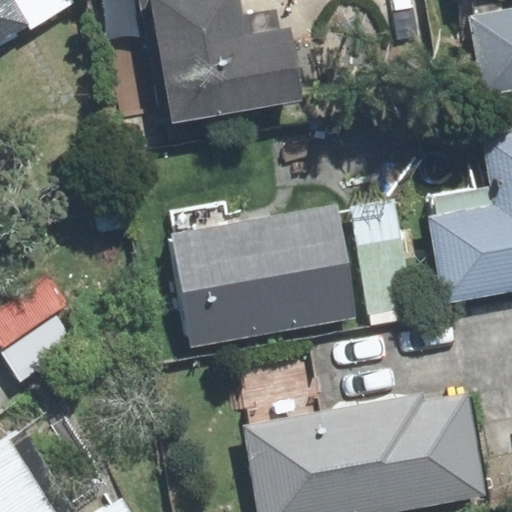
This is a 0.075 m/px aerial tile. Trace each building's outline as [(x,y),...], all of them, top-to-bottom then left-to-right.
[(0,0),(0,35),(59,0),(0,0)] [(228,0),(131,0),(153,121),(289,97),(273,8),(232,15),(228,0)] [(511,0),(497,0),(497,1),(452,9),(467,92),(511,84),(511,0)] [(415,194),(435,305),(511,290),(511,123),(468,131),(477,183),(415,194)] [(388,193),(156,234),(176,350),(408,309),(388,193)] [(232,419),(249,511),(386,511),(483,495),(462,379),(232,419)] [(70,511),(13,419),(0,427),(0,511),(125,511),(112,490),(75,511),(70,511)]
